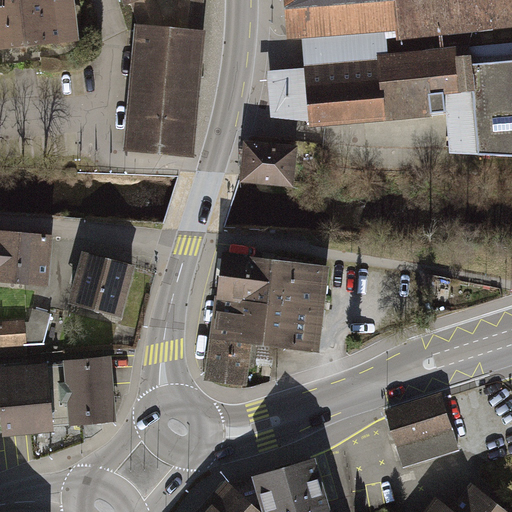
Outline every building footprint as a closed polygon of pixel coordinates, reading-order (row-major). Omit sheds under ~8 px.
[(0,0),(0,56),(82,46),(77,4),(63,6),(62,0),(0,0)] [(206,0),(125,0),(129,13),(135,11),(143,33),(133,155),(193,160),(203,35),(206,0)] [(511,0),(287,0),(290,28),(304,27),(306,60),(269,63),(274,118),(354,111),(343,116),(423,108),(418,111),(449,108),(454,162),(511,157),(511,0)] [(294,151),(247,146),(243,182),(290,187),(294,151)] [(0,278),(48,283),(53,239),(0,233),(0,278)] [(214,335),(248,340),(264,342),(275,262),(225,255),(214,335)] [(74,306),(118,318),(131,268),(88,256),(74,306)] [(312,347),(323,269),(275,262),(264,342),(312,347)] [(52,314),(34,310),(30,325),(27,326),(25,322),(0,323),(0,360),(28,360),(27,344),(45,343),(52,314)] [(242,380),(248,340),(214,335),(209,376),(242,380)] [(116,423),(111,360),(65,363),(71,426),(116,423)] [(0,409),(3,439),(57,433),(50,364),(0,369),(0,409)] [(401,465),(459,448),(444,397),(386,413),(401,465)] [(267,511),(327,511),(313,462),(258,478),(267,511)] [(510,511),(469,478),(448,504),(428,488),(408,511),(510,511)] [(203,511),(266,511),(261,494),(245,498),(228,485),(203,511)]
